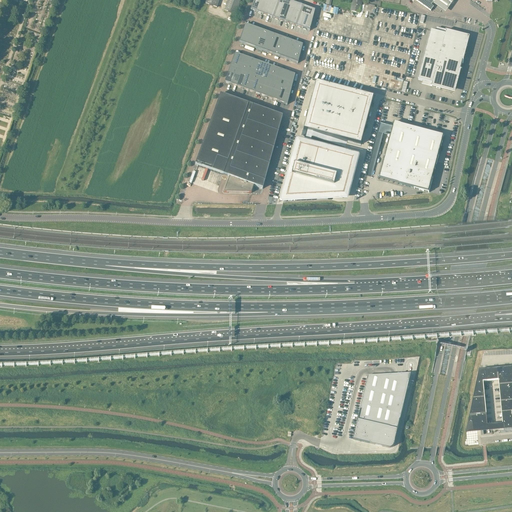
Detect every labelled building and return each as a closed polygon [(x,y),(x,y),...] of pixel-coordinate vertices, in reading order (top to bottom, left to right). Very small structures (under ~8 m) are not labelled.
[(206,0),(205,4),(217,8),(219,0),(206,0)] [(228,0),(224,11),(235,15),(240,0),(228,0)] [(315,11),(284,0),(253,0),(250,10),(310,32),(315,11)] [(362,3),(362,0),(352,0),(350,11),(359,13),(362,3)] [(416,0),(416,1),(431,11),(432,9),(434,7),(431,5),(435,0),(416,0)] [(436,0),(432,5),(445,14),(454,0),(436,0)] [(302,45),(297,43),(245,25),(239,43),(298,64),(302,45)] [(445,34),(431,31),(418,80),(432,84),(432,87),(449,91),(450,91),(451,91),(452,91),(453,91),(453,90),(454,90),(455,89),(455,88),(456,87),(461,68),(462,68),(462,67),(461,67),(462,63),(463,64),(463,62),(462,62),(467,43),(467,42),(467,41),(467,40),(467,39),(466,39),(466,38),(465,37),(464,37),(463,36),(445,32),(445,34)] [(295,75),(283,71),(235,54),(224,83),(287,105),(295,75)] [(315,83),(303,131),(306,131),(307,132),(330,138),(347,142),(360,146),(372,98),(315,83)] [(262,189),(282,117),(220,95),(195,165),(229,178),(223,193),(251,193),(253,186),(262,189)] [(389,137),(378,179),(429,192),(443,136),(411,128),(393,123),(392,128),(389,137)] [(382,136),(385,126),(379,124),(376,135),(382,136)] [(307,132),(306,138),(311,139),(329,144),(330,138),(307,132)] [(299,145),(284,199),(330,197),(341,156),(309,147),(302,146),(299,145)] [(511,367),(507,368),(501,369),(496,369),(490,370),(485,370),(479,371),(476,383),(474,394),(473,400),(472,405),(469,416),(467,430),(479,429),(487,428),(487,426),(486,415),(485,404),(485,398),(484,393),(483,382),(486,382),(491,381),(497,381),(498,381),(499,386),(500,392),(500,397),(501,402),(501,408),(502,413),(502,419),(503,425),(503,428),(503,430),(511,429),(511,367)] [(367,376),(352,440),(388,448),(389,449),(390,449),(391,448),(392,448),(393,447),(394,446),(394,445),(408,386),(409,386),(410,382),(409,381),(411,374),(367,376)] [(494,426),(487,426),(487,428),(479,429),(467,430),(466,433),(495,431),(503,430),(503,428),(503,425),(494,426)]
